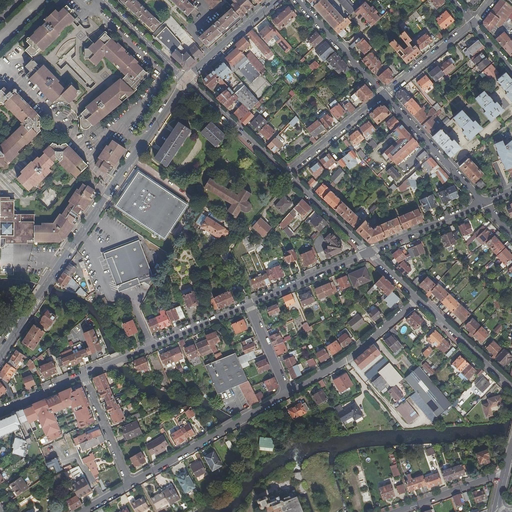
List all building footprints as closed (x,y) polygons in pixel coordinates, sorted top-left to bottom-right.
[(122,0),(121,1),(153,31),(160,24),(135,0),(122,0)] [(169,0),(187,18),(194,11),(183,0),(169,0)] [(232,0),(234,2),(233,2),(230,5),(232,8),(241,18),(245,14),(244,13),(254,5),(249,0),(232,0)] [(326,20),(334,29),(344,19),(326,0),(319,0),(313,6),(326,20)] [(355,10),(346,0),(337,0),(350,14),(354,11),(355,10)] [(428,0),(436,8),(444,1),(442,0),(428,0)] [(493,34),(494,36),(511,13),(511,6),(503,0),(500,0),(496,5),(484,21),(484,24),(487,28),(490,32),(496,25),(498,27),(493,34)] [(357,14),(360,12),(368,21),(367,22),(370,26),(372,24),(379,17),(375,13),(377,11),(377,10),(372,5),(370,7),(364,1),(355,10),(354,11),(357,14)] [(32,56),(35,56),(38,53),(37,52),(40,48),(43,51),(60,36),(58,34),(69,24),(70,25),(71,24),(76,20),(70,14),(73,11),(70,9),(67,5),(59,13),(57,10),(48,19),(49,20),(43,25),(38,30),(27,41),(31,45),(26,49),(32,56)] [(281,30),(296,16),(289,7),(273,21),(281,30)] [(389,8),(387,10),(391,15),(396,10),(394,7),(389,8)] [(232,8),(199,38),(209,48),(237,23),(242,19),(241,18),(232,8)] [(453,20),(446,11),(436,19),(438,21),(438,22),(438,23),(439,26),(440,26),(441,26),(442,25),(444,28),(453,20)] [(398,24),(404,19),(401,16),(396,21),(398,24)] [(346,18),(344,19),(334,29),(341,36),(341,37),(347,32),(343,28),(350,22),(346,18)] [(391,19),(398,27),(399,26),(398,24),(396,21),(393,18),(391,19)] [(259,33),(267,42),(265,44),(269,48),(277,41),(287,52),(292,47),(291,46),(272,26),(270,27),(268,25),(259,33)] [(171,53),(172,54),(171,55),(184,67),(188,67),(190,65),(193,62),(185,54),(183,56),(176,50),(179,47),(181,44),(166,27),(163,30),(155,38),(157,40),(167,50),(168,50),(171,53)] [(247,34),(263,53),(269,48),(265,44),(252,29),(247,34)] [(308,39),(315,47),(323,39),(318,34),(316,31),(308,39)] [(409,42),(411,40),(409,38),(404,31),(400,34),(409,46),(403,50),(394,39),(389,43),(397,52),(399,50),(403,55),(400,57),(406,63),(420,51),(415,46),(415,45),(413,46),(409,42)] [(78,119),(78,121),(78,123),(77,128),(78,128),(80,129),(81,130),(82,131),(84,129),(85,129),(86,129),(88,129),(94,123),(95,124),(99,121),(122,102),(128,97),(140,87),(139,86),(146,78),(149,78),(150,73),(146,72),(138,65),(139,63),(116,42),(115,43),(110,38),(105,33),(95,44),(94,43),(88,49),(85,49),(87,58),(90,58),(97,64),(102,59),(104,57),(106,55),(127,74),(124,77),(123,78),(122,78),(117,83),(116,83),(110,88),(109,88),(97,97),(96,97),(79,111),(75,114),(76,115),(77,117),(78,119)] [(416,42),(418,44),(415,46),(420,51),(432,41),(426,33),(416,42)] [(503,47),(511,39),(508,35),(507,36),(504,33),(497,39),(499,42),(503,47)] [(243,37),(235,45),(238,47),(242,53),(251,45),(244,37),(243,37)] [(360,39),(358,37),(349,45),(352,48),(356,45),(364,54),(371,47),(362,37),(360,39)] [(507,51),(511,56),(511,55),(511,38),(511,39),(503,47),(507,51)] [(475,56),(484,48),(477,39),(475,41),(474,44),(468,49),(466,48),(463,50),(471,60),(475,56)] [(326,43),(317,51),(325,61),(326,60),(335,52),(329,46),(326,43)] [(198,58),(201,56),(193,47),(185,54),(193,62),(198,58)] [(233,73),(238,67),(248,59),(246,56),(242,53),(238,47),(226,58),(230,63),(227,66),(232,72),(233,73)] [(249,60),(251,63),(256,58),(251,52),(246,56),(248,59),(249,60)] [(340,58),(335,52),(326,60),(330,63),(328,65),(332,69),(334,68),(339,73),(342,71),(344,74),(350,69),(340,58)] [(376,58),(370,52),(362,59),(366,64),(374,72),(380,67),(382,65),(377,59),(378,58),(378,57),(376,58)] [(482,54),(477,58),(475,56),(471,60),(469,62),(470,63),(473,62),(477,66),(486,58),(482,54)] [(264,68),(256,58),(251,63),(260,72),(264,68)] [(486,58),(477,66),(481,71),(490,63),(486,58)] [(238,67),(240,69),(249,60),(248,59),(238,67)] [(249,60),(240,69),(239,70),(251,83),(261,73),(260,72),(251,63),(249,60)] [(455,68),(448,60),(439,68),(446,76),(455,68)] [(27,75),(56,106),(60,106),(61,106),(63,106),(66,106),(79,95),(71,86),(66,91),(58,83),(59,82),(56,79),(43,65),(39,68),(36,65),(38,64),(35,61),(31,61),(26,66),(30,71),(27,75)] [(227,66),(224,63),(215,71),(223,80),(232,72),(227,66)] [(65,73),(70,70),(66,65),(61,68),(65,73)] [(492,65),(481,74),(484,78),(487,75),(492,80),(495,83),(496,81),(498,80),(501,77),(498,74),(499,73),(492,65)] [(384,71),(380,67),(374,72),(384,83),(387,84),(393,79),(390,76),(392,74),(387,68),(384,71)] [(442,76),(444,78),(446,76),(439,68),(437,67),(428,74),(435,82),(442,76)] [(216,97),(223,104),(235,94),(233,91),(223,80),(215,71),(206,79),(213,87),(218,82),(225,90),(219,97),(217,95),(216,97)] [(507,95),(511,101),(511,80),(506,73),(501,77),(498,80),(503,86),(502,86),(505,89),(506,89),(509,93),(507,95)] [(433,84),(426,76),(417,83),(424,92),(433,84)] [(329,77),(323,82),(326,85),(332,80),(329,77)] [(487,93),(499,84),(496,81),(495,83),(485,91),(487,93)] [(244,86),(242,83),(233,91),(235,94),(244,86)] [(361,87),(359,85),(358,86),(359,88),(350,96),(353,100),(355,100),(359,97),(364,103),(372,96),(372,93),(364,84),(361,87)] [(258,101),(244,86),(235,94),(223,104),(229,110),(232,108),(230,105),(237,99),(242,105),(234,114),(241,121),(249,111),(254,105),(258,101)] [(26,144),(40,131),(40,117),(17,93),(16,95),(14,93),(12,95),(11,93),(9,91),(8,92),(3,87),(0,89),(0,104),(3,105),(5,103),(7,105),(5,107),(8,110),(9,109),(20,121),(21,121),(23,124),(21,126),(15,131),(14,133),(12,135),(11,136),(6,140),(0,145),(0,164),(4,165),(4,161),(5,161),(8,164),(16,156),(19,153),(18,152),(23,147),(26,144)] [(404,105),(411,99),(402,88),(396,93),(396,97),(399,100),(404,105)] [(484,92),(476,99),(481,105),(480,106),(483,109),(483,108),(487,112),(485,114),(491,121),(503,110),(497,103),(495,105),(491,101),(492,101),(490,97),(489,98),(484,92)] [(258,109),(257,110),(261,113),(267,106),(264,102),(266,100),(263,96),(258,101),(254,105),(258,109)] [(413,97),(411,99),(404,105),(408,110),(412,115),(421,107),(422,106),(421,104),(420,105),(413,97)] [(350,114),(344,107),(341,110),(334,101),(328,105),(331,109),(329,111),(336,120),(344,113),(347,116),(350,114)] [(423,109),(421,107),(412,115),(415,118),(420,123),(427,116),(430,119),(438,112),(433,107),(428,101),(426,103),(429,107),(430,108),(429,109),(427,111),(428,113),(426,115),(422,110),(423,109)] [(356,109),(349,102),(343,106),(344,107),(350,114),(356,109)] [(440,110),(442,108),(438,104),(433,107),(438,112),(440,110)] [(370,115),(377,123),(390,113),(384,106),(381,106),(374,111),(370,115)] [(436,118),(442,113),(440,110),(438,112),(430,119),(422,126),(426,129),(430,134),(438,127),(432,120),(435,118),(436,118)] [(254,116),(249,111),(241,121),(244,124),(246,125),(254,116)] [(461,112),(454,118),(459,124),(458,125),(461,128),(462,127),(465,131),(463,133),(470,140),(481,130),(475,122),(473,124),(469,120),(470,120),(467,117),(461,112)] [(331,121),(325,114),(318,121),(321,125),(322,124),(325,128),(329,124),(328,123),(331,121)] [(259,115),(252,124),(259,131),(267,122),(259,115)] [(299,120),(296,116),(289,124),(293,127),(299,120)] [(386,124),(392,131),(401,124),(394,117),(386,124)] [(445,126),(442,129),(445,132),(455,123),(452,120),(451,121),(445,126)] [(311,136),(312,138),(324,129),(321,125),(318,121),(306,130),(311,136)] [(155,158),(167,166),(191,130),(179,122),(155,158)] [(226,135),(211,122),(201,133),(216,146),(226,135)] [(375,129),(369,122),(360,128),(366,136),(375,129)] [(285,123),(280,128),(283,131),(288,125),(285,123)] [(268,140),(276,132),(267,124),(260,132),(268,140)] [(394,161),(416,141),(401,124),(392,131),(389,134),(396,142),(397,143),(394,146),(393,145),(382,156),(388,162),(391,159),(393,162),(394,161)] [(364,138),(357,130),(349,137),(355,145),(364,138)] [(446,136),(441,130),(433,137),(443,148),(451,157),(461,148),(454,141),(452,143),(449,139),(449,138),(447,136),(446,136)] [(286,143),(279,136),(268,147),(275,154),(286,143)] [(109,174),(126,149),(113,140),(109,146),(107,145),(98,158),(100,159),(96,165),(109,174)] [(379,143),(376,140),(370,145),(372,147),(373,149),(379,143)] [(503,162),(506,169),(509,168),(511,175),(511,158),(506,145),(504,140),(495,144),(498,149),(497,149),(501,159),(503,163),(503,162)] [(394,161),(397,165),(420,145),(416,141),(394,161)] [(45,149),(43,152),(44,154),(52,161),(53,161),(56,157),(60,161),(59,162),(75,179),(82,171),(88,166),(66,143),(52,143),(45,149)] [(363,158),(366,155),(361,150),(358,153),(363,158)] [(418,156),(421,159),(427,153),(425,150),(418,156)] [(352,151),(339,162),(344,167),(346,165),(350,169),(354,166),(353,165),(357,162),(354,158),(357,156),(352,151)] [(30,189),(34,186),(35,187),(46,176),(49,173),(47,171),(49,169),(49,168),(54,163),(53,161),(52,161),(44,154),(40,158),(38,156),(23,170),(22,175),(17,179),(26,189),(28,187),(30,189)] [(329,154),(320,160),(327,168),(328,168),(329,168),(330,167),(332,169),(337,164),(329,154)] [(469,158),(466,155),(457,163),(460,166),(469,158)] [(423,164),(433,174),(440,167),(435,161),(430,156),(423,164)] [(483,175),(469,158),(460,166),(463,170),(474,182),(483,175)] [(324,170),(318,162),(309,169),(316,177),(324,170)] [(394,180),(399,176),(392,167),(387,172),(394,180)] [(440,167),(433,174),(434,176),(438,178),(444,172),(442,169),(440,167)] [(336,185),(346,175),(340,168),(331,178),(334,182),(336,185)] [(418,177),(420,175),(416,171),(408,179),(411,186),(413,192),(415,191),(417,187),(414,179),(416,177),(418,177)] [(188,205),(139,172),(116,206),(165,239),(188,205)] [(450,178),(444,172),(438,178),(443,183),(444,183),(450,178)] [(243,188),(242,189),(241,188),(240,190),(242,190),(238,196),(234,193),(235,192),(234,192),(233,193),(227,189),(228,188),(227,188),(226,189),(220,185),(221,184),(220,183),(219,184),(211,179),(212,178),(211,178),(210,179),(209,178),(208,179),(209,180),(205,186),(204,185),(204,186),(233,204),(229,211),(236,216),(236,217),(235,217),(236,218),(236,219),(237,219),(238,219),(239,219),(239,218),(239,217),(239,216),(238,216),(242,210),(243,211),(242,212),(243,212),(244,212),(246,212),(246,213),(247,214),(247,212),(249,212),(250,213),(251,212),(250,211),(251,211),(251,210),(251,209),(253,209),(253,208),(252,208),(251,205),(253,204),(252,203),(250,204),(249,203),(250,202),(249,201),(248,202),(247,202),(251,196),(252,197),(253,196),(252,195),(252,194),(251,193),(251,194),(243,190),(244,189),(243,188)] [(311,187),(316,182),(313,179),(308,184),(311,187)] [(407,190),(406,188),(411,186),(408,179),(399,188),(401,193),(407,190)] [(485,185),(481,179),(476,184),(479,188),(481,189),(485,185)] [(316,192),(323,199),(331,191),(336,185),(334,182),(328,188),(323,185),(316,192)] [(34,241),(63,241),(96,193),(96,192),(83,184),(79,190),(77,189),(69,201),(70,202),(62,214),(60,213),(54,223),(42,223),(41,225),(34,226),(34,241)] [(458,196),(454,185),(446,189),(451,199),(458,196)] [(439,192),(436,194),(440,203),(443,202),(451,199),(446,189),(439,192)] [(328,203),(335,210),(343,202),(331,191),(323,199),(328,203)] [(425,210),(437,205),(433,195),(420,200),(425,210)] [(274,206),(282,213),(291,203),(284,196),(274,206)] [(0,243),(34,244),(34,241),(34,226),(34,223),(34,214),(17,214),(17,212),(14,207),(14,200),(10,200),(10,198),(0,198),(0,207),(0,206),(0,243)] [(301,217),(310,208),(306,204),(301,199),(293,207),(301,214),(300,216),(301,217)] [(354,213),(343,202),(335,210),(341,215),(349,223),(356,215),(354,213)] [(375,212),(379,208),(376,205),(371,211),(373,214),(375,212)] [(278,224),(280,227),(282,229),(285,226),(296,215),(294,213),(296,211),(293,208),(280,222),(278,224)] [(418,209),(400,217),(405,229),(413,225),(423,221),(418,209)] [(318,231),(326,223),(319,216),(318,215),(310,223),(318,231)] [(362,220),(356,215),(349,223),(352,226),(354,228),(362,220)] [(213,220),(207,217),(201,227),(220,238),(222,234),(227,236),(230,231),(225,229),(226,228),(219,223),(213,220)] [(251,226),(254,229),(262,236),(270,227),(265,223),(265,224),(259,218),(251,226)] [(397,218),(381,225),(386,237),(394,233),(402,230),(397,218)] [(370,223),(367,220),(357,230),(370,243),(373,243),(378,240),(386,237),(381,225),(376,227),(375,231),(369,225),(370,223)] [(469,224),(464,226),(463,223),(459,225),(463,235),(472,231),(469,224)] [(182,236),(184,237),(190,241),(192,237),(187,234),(190,228),(187,226),(182,236)] [(284,232),(288,238),(293,233),(288,228),(284,232)] [(486,228),(477,237),(483,244),(492,235),(486,228)] [(498,230),(493,235),(486,242),(491,248),(499,241),(495,236),(500,232),(498,230)] [(454,240),(457,238),(454,232),(451,233),(450,231),(447,233),(447,235),(441,237),(446,248),(456,243),(454,240)] [(330,247),(323,250),(327,258),(339,253),(340,243),(329,233),(323,239),(330,247)] [(468,245),(474,239),(471,237),(468,240),(467,240),(466,236),(463,237),(466,246),(468,245)] [(251,239),(244,243),(247,250),(253,247),(251,243),(253,243),(251,239)] [(157,271),(155,268),(150,270),(139,240),(104,253),(118,291),(144,282),(148,285),(157,271)] [(499,241),(491,248),(496,253),(504,246),(505,247),(510,243),(507,240),(503,245),(499,241)] [(410,257),(411,258),(424,252),(421,244),(407,249),(410,257)] [(511,254),(505,247),(497,255),(507,266),(511,261),(511,260),(510,259),(511,257),(511,254)] [(287,263),(296,259),(292,249),(283,254),(287,263)] [(402,251),(400,252),(398,250),(391,257),(398,264),(405,257),(403,255),(404,253),(402,251)] [(313,256),(311,251),(300,256),(305,267),(316,262),(313,256)] [(471,255),(469,251),(459,260),(463,263),(471,255)] [(411,270),(403,261),(397,268),(402,273),(405,276),(411,270)] [(77,269),(69,264),(63,273),(71,278),(77,269)] [(265,271),(266,273),(270,281),(283,275),(279,265),(265,271)] [(349,275),(355,287),(370,280),(367,273),(366,274),(364,269),(349,275)] [(75,282),(72,279),(71,278),(63,273),(58,281),(57,283),(65,288),(68,284),(68,283),(72,287),(75,282)] [(270,282),(270,281),(266,273),(258,276),(262,285),(270,282)] [(254,289),(262,285),(258,276),(250,280),(254,289)] [(340,290),(351,286),(347,276),(336,280),(340,290)] [(389,282),(383,276),(365,294),(368,297),(378,286),(385,294),(380,299),(382,301),(384,299),(392,291),(395,288),(389,282)] [(420,285),(428,292),(430,290),(437,282),(436,281),(433,283),(427,277),(420,285)] [(333,282),(322,286),(327,296),(338,292),(333,282)] [(430,290),(428,292),(425,295),(429,298),(433,294),(436,297),(443,289),(438,284),(431,292),(430,290)] [(319,300),(327,296),(322,286),(315,289),(319,300)] [(82,297),(87,293),(82,287),(77,291),(82,297)] [(198,302),(192,287),(181,291),(188,306),(198,302)] [(443,289),(436,297),(442,302),(448,294),(443,289)] [(219,308),(214,298),(211,291),(207,293),(215,310),(219,308)] [(235,301),(234,300),(231,291),(214,298),(219,308),(226,305),(235,301)] [(400,299),(392,291),(384,299),(387,303),(386,304),(389,308),(394,303),(395,304),(400,299)] [(310,292),(299,297),(303,306),(315,301),(310,292)] [(295,304),(291,294),(288,295),(283,297),(287,307),(295,304)] [(448,294),(442,302),(447,306),(454,299),(448,294)] [(99,299),(103,307),(108,305),(105,297),(99,299)] [(454,299),(447,306),(452,311),(459,304),(454,299)] [(459,304),(452,311),(457,316),(464,309),(459,304)] [(267,309),(270,316),(280,311),(277,305),(267,309)] [(179,319),(185,317),(180,306),(166,312),(170,322),(179,319)] [(376,308),(368,314),(374,321),(381,314),(376,308)] [(464,309),(457,316),(463,321),(469,314),(464,309)] [(160,315),(156,317),(161,328),(169,324),(163,310),(159,311),(160,315)] [(358,313),(348,322),(355,330),(365,322),(358,313)] [(407,321),(416,329),(423,321),(415,313),(407,321)] [(39,324),(47,330),(50,326),(51,326),(54,321),(45,315),(39,324)] [(147,321),(152,332),(161,328),(156,317),(147,321)] [(468,335),(471,338),(474,334),(476,332),(474,331),(479,326),(472,319),(466,326),(468,328),(467,329),(471,332),(468,335)] [(228,327),(232,336),(247,329),(243,320),(228,327)] [(136,331),(132,321),(123,324),(128,335),(136,331)] [(302,325),(305,332),(311,330),(309,327),(308,322),(302,325)] [(34,349),(45,333),(34,325),(21,345),(25,347),(27,345),(34,349)] [(481,342),(489,334),(481,326),(476,332),(474,334),(481,342)] [(390,330),(394,335),(395,337),(399,334),(393,328),(390,330)] [(90,347),(86,349),(86,350),(88,354),(101,349),(93,329),(84,333),(90,347)] [(350,331),(338,339),(343,346),(351,341),(350,339),(354,337),(350,331)] [(216,332),(206,336),(207,340),(212,350),(213,353),(217,352),(214,344),(220,341),(216,332)] [(433,343),(437,348),(444,340),(436,332),(427,341),(432,345),(433,343)] [(279,333),(270,337),(274,346),(283,342),(282,341),(279,333)] [(403,346),(395,337),(394,335),(386,341),(395,352),(403,346)] [(256,349),(251,338),(245,341),(246,343),(246,344),(244,346),(244,348),(243,348),(245,354),(256,349)] [(341,348),(336,339),(326,345),(332,353),(341,348)] [(200,355),(212,350),(207,340),(196,344),(200,355)] [(444,354),(451,347),(444,340),(437,348),(439,349),(444,354)] [(494,359),(497,356),(499,354),(497,352),(501,348),(494,341),(487,348),(494,355),(491,357),(494,359)] [(283,342),(274,346),(276,350),(278,355),(287,351),(283,343),(283,342)] [(380,354),(381,353),(374,344),(364,352),(354,361),(361,370),(380,354)] [(198,356),(194,345),(184,349),(189,360),(198,356)] [(178,348),(170,352),(174,361),(183,358),(178,348)] [(321,362),(329,357),(325,348),(316,353),(321,362)] [(430,348),(424,354),(427,358),(433,352),(430,348)] [(439,349),(437,348),(433,352),(427,358),(429,359),(439,349)] [(511,355),(506,349),(498,358),(504,363),(506,361),(508,363),(511,358),(511,355)] [(81,357),(88,354),(86,350),(74,355),(78,363),(83,361),(81,357)] [(16,351),(7,364),(15,369),(20,363),(22,364),(24,361),(22,359),(24,356),(16,351)] [(174,361),(170,352),(161,355),(162,357),(161,357),(163,363),(164,363),(165,365),(168,364),(169,366),(171,365),(170,363),(174,361)] [(409,362),(413,359),(407,352),(404,355),(409,362)] [(249,408),(258,402),(255,396),(251,387),(242,369),(241,365),(238,360),(235,353),(220,359),(216,361),(205,365),(217,395),(239,386),(249,408)] [(248,355),(250,361),(256,358),(255,354),(254,353),(248,355)] [(78,363),(74,355),(70,356),(66,358),(65,355),(56,359),(59,367),(71,362),(72,365),(78,363)] [(248,355),(238,360),(241,365),(248,362),(250,361),(248,355)] [(284,360),(288,368),(297,364),(293,356),(284,360)] [(138,372),(143,369),(146,368),(149,367),(144,357),(133,361),(138,372)] [(461,357),(453,365),(462,373),(469,365),(461,357)] [(311,367),(317,364),(313,358),(306,360),(311,367)] [(365,375),(370,380),(379,372),(389,364),(384,358),(365,375)] [(260,372),(270,368),(268,365),(266,359),(262,361),(261,360),(259,361),(259,362),(256,363),(260,372)] [(52,361),(45,364),(50,375),(57,372),(52,361)] [(301,363),(297,364),(288,368),(292,378),(301,374),(300,372),(304,370),(301,363)] [(423,369),(431,378),(436,372),(427,363),(424,366),(425,367),(423,369)] [(15,372),(17,371),(15,369),(7,364),(0,374),(0,377),(3,379),(6,381),(14,371),(15,372)] [(39,367),(44,378),(50,375),(45,364),(39,367)] [(382,376),(387,382),(392,388),(394,386),(403,378),(389,364),(379,372),(382,376)] [(476,372),(469,365),(462,373),(459,376),(463,380),(465,378),(467,381),(476,372)] [(453,405),(443,393),(431,378),(423,369),(421,366),(405,379),(407,382),(409,384),(411,387),(416,392),(417,394),(438,418),(453,405)] [(94,378),(100,392),(109,388),(105,378),(108,377),(106,373),(94,378)] [(333,381),(340,392),(352,385),(346,374),(333,381)] [(23,378),(27,390),(31,388),(30,386),(36,384),(33,375),(23,378)] [(387,382),(382,376),(373,383),(379,390),(387,382)] [(269,391),(278,387),(274,377),(264,381),(269,391)] [(491,385),(484,378),(476,385),(484,393),(491,385)] [(8,382),(6,381),(3,379),(0,381),(0,395),(6,391),(9,398),(14,396),(8,382)] [(403,397),(394,386),(392,388),(388,392),(397,403),(403,397)] [(59,437),(61,437),(59,430),(55,422),(56,422),(52,413),(69,405),(77,421),(78,421),(81,428),(85,426),(88,424),(94,421),(92,415),(91,416),(89,412),(86,406),(89,405),(84,393),(82,387),(75,390),(73,391),(71,388),(69,388),(69,389),(58,393),(45,399),(42,400),(45,404),(51,419),(59,437)] [(105,397),(107,402),(114,398),(109,388),(100,392),(102,398),(105,397)] [(317,404),(327,399),(322,390),(312,396),(317,404)] [(466,396),(467,397),(470,394),(468,392),(466,394),(464,392),(459,397),(462,400),(466,396)] [(255,396),(258,402),(264,399),(261,393),(255,396)] [(434,423),(439,419),(438,418),(417,394),(412,398),(434,423)] [(488,399),(489,404),(483,405),(487,417),(493,416),(491,408),(504,404),(502,396),(488,399)] [(106,407),(109,413),(110,412),(118,409),(117,405),(114,398),(107,402),(109,406),(106,407)] [(45,404),(42,400),(32,404),(32,405),(23,409),(28,421),(29,423),(40,418),(41,421),(40,421),(46,437),(47,436),(49,442),(59,437),(51,419),(45,404)] [(419,416),(406,401),(396,410),(409,425),(419,416)] [(291,412),(288,414),(291,417),(292,417),(294,421),(307,413),(306,413),(310,411),(306,404),(302,406),(302,405),(297,408),(297,407),(291,410),(291,412)] [(354,420),(361,416),(356,407),(352,409),(350,407),(337,414),(341,422),(346,419),(346,420),(352,417),(354,420)] [(23,408),(0,417),(0,436),(14,431),(15,434),(11,447),(13,448),(12,453),(22,456),(27,444),(32,442),(30,438),(25,439),(19,425),(28,421),(23,409),(23,408)] [(121,408),(118,409),(110,412),(115,423),(125,418),(121,408)] [(189,420),(195,416),(191,410),(188,413),(186,414),(189,420)] [(122,428),(127,439),(141,433),(136,422),(122,428)] [(180,422),(177,424),(180,430),(185,438),(193,434),(188,425),(183,428),(180,422)] [(74,439),(76,445),(80,443),(102,434),(100,429),(86,435),(85,434),(74,439)] [(175,446),(185,440),(185,438),(180,430),(170,436),(175,446)] [(83,449),(105,440),(102,434),(80,443),(83,449)] [(274,437),(261,435),(260,443),(274,445),(274,437)] [(162,444),(166,443),(162,436),(145,445),(150,455),(153,453),(154,454),(164,448),(162,444)] [(412,480),(423,476),(412,445),(404,446),(412,473),(410,474),(412,480)] [(489,455),(487,450),(477,454),(480,463),(484,461),(485,463),(489,461),(487,456),(489,455)] [(213,472),(222,466),(214,451),(204,457),(213,472)] [(144,462),(140,453),(129,458),(133,467),(144,462)] [(360,491),(364,504),(372,502),(367,486),(358,453),(351,454),(361,491),(360,491)] [(95,458),(93,454),(90,456),(81,459),(83,463),(86,462),(93,459),(95,458)] [(348,486),(342,456),(341,456),(336,457),(340,477),(343,486),(343,487),(348,486)] [(399,470),(394,456),(391,457),(395,469),(394,469),(396,476),(400,475),(399,470)] [(57,457),(46,462),(48,468),(53,466),(56,472),(63,469),(57,457)] [(97,468),(93,459),(86,462),(91,471),(95,468),(97,468)] [(197,477),(206,472),(201,462),(191,468),(197,477)] [(457,477),(465,475),(464,473),(467,472),(465,465),(462,466),(461,465),(454,468),(457,477)] [(78,466),(64,472),(67,479),(71,485),(85,478),(78,466)] [(454,468),(443,472),(442,472),(445,481),(457,477),(454,468)] [(53,485),(67,479),(64,472),(50,478),(53,485)] [(187,492),(196,487),(188,472),(179,478),(187,492)] [(427,485),(428,488),(441,483),(438,473),(424,478),(427,485)] [(407,477),(408,481),(405,482),(408,492),(415,489),(412,480),(410,474),(408,475),(409,476),(407,477)] [(424,478),(423,476),(412,480),(415,489),(427,485),(424,478)] [(10,484),(18,495),(28,488),(21,477),(10,484)] [(85,478),(71,485),(75,491),(78,498),(92,490),(85,478)] [(162,490),(163,492),(170,504),(170,505),(180,499),(172,484),(162,490)] [(394,496),(390,484),(379,489),(383,500),(394,496)] [(406,492),(403,484),(397,487),(399,494),(406,492)] [(477,492),(477,490),(472,492),(475,503),(486,499),(483,490),(477,492)] [(82,504),(78,498),(75,491),(69,495),(71,499),(67,501),(72,510),(77,507),(82,504)] [(162,509),(170,504),(163,492),(151,498),(157,508),(161,506),(162,509)] [(262,509),(263,511),(302,511),(295,492),(279,498),(279,496),(270,500),(272,506),(268,508),(268,507),(269,507),(269,506),(270,505),(270,504),(269,503),(268,503),(267,502),(266,502),(266,501),(267,500),(267,499),(267,498),(267,497),(266,497),(265,496),(264,497),(263,497),(263,498),(262,499),(263,500),(262,500),(261,499),(260,499),(259,498),(258,499),(257,499),(257,500),(257,501),(257,502),(258,503),(259,504),(260,504),(261,505),(260,505),(259,506),(259,507),(259,508),(260,509),(261,509),(262,509)] [(456,507),(464,504),(461,494),(455,496),(452,497),(456,507)] [(133,496),(128,499),(136,511),(141,511),(142,511),(144,510),(145,511),(150,508),(144,498),(137,502),(133,496)]
